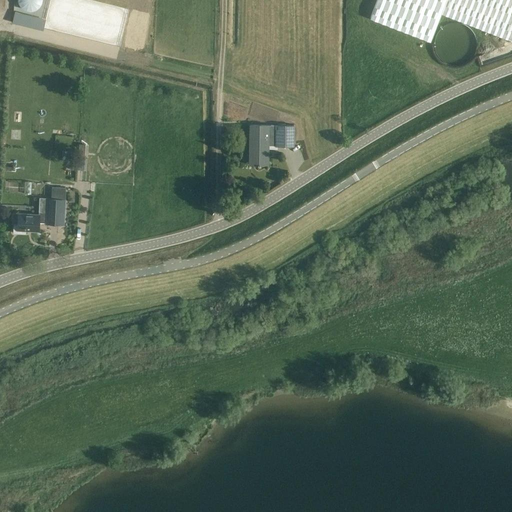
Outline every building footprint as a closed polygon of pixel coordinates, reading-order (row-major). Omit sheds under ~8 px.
[(511,0),(376,0),(370,18),(430,42),(441,13),(511,40),(511,0)] [(279,125),(250,125),(250,165),(268,165),(268,143),(275,143),(275,146),(294,147),(294,126),(279,125)] [(22,139),(23,130),(11,130),(11,139),(22,139)] [(86,171),(88,145),(78,144),(76,170),(86,171)] [(46,198),(40,198),(39,214),(18,213),(18,224),(13,224),(13,233),(25,234),(26,230),(39,231),(39,222),(45,223),(45,224),(63,225),(66,188),(52,187),(51,198),(46,198)]
